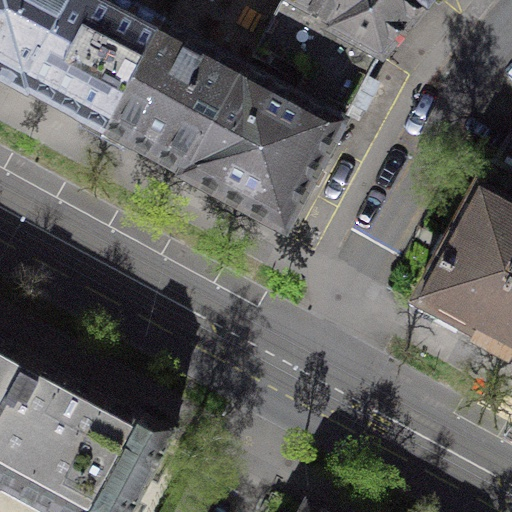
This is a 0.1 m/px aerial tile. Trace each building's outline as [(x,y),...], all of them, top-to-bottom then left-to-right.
[(0,0),(0,78),(23,91),(72,0),(0,0)] [(72,0),(23,91),(25,92),(27,89),(94,126),(106,132),(162,28),(112,1),(113,0),(72,0)] [(282,0),(281,3),(380,56),(381,54),(396,36),(424,0),(282,0)] [(292,98),(243,72),(185,179),(284,232),(313,180),(355,102),(380,56),(281,3),(252,57),(300,82),(292,98)] [(162,28),(106,132),(117,138),(185,175),(183,178),(185,179),(243,72),(162,28)] [(511,130),(510,133),(492,163),(511,173),(511,130)] [(420,298),(417,303),(423,307),(511,355),(511,207),(478,190),(447,247),(420,298)] [(0,418),(32,360),(0,342),(0,418)] [(112,404),(32,360),(0,418),(0,486),(46,511),(132,511),(174,434),(128,409),(126,411),(112,404)]
